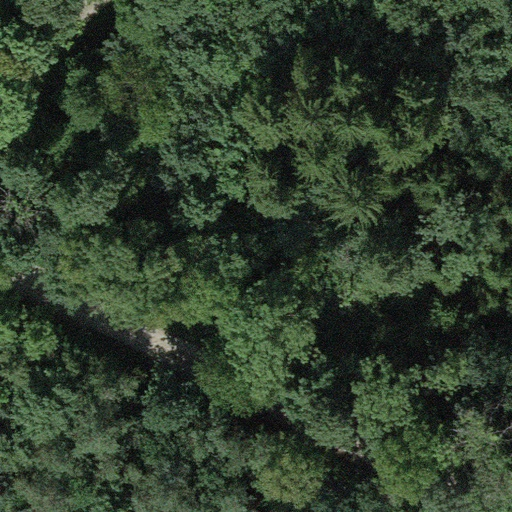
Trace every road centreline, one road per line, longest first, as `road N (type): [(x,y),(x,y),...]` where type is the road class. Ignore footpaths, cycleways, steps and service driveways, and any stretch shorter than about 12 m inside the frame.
road 1 (track): [(503,511),(0,253)]
road 2 (track): [(0,128),(113,0)]
